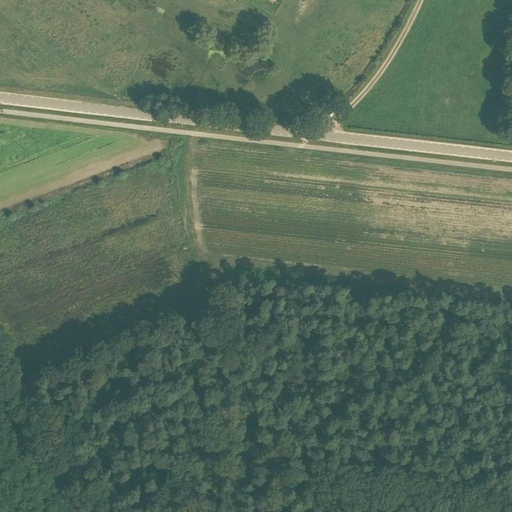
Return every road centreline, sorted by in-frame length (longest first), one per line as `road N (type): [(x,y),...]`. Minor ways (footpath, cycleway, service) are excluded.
road 1 (tertiary): [(511,157),(0,98)]
road 2 (track): [(309,134),(332,124),(380,74),(420,0)]
road 3 (track): [(104,511),(23,398),(0,396)]
